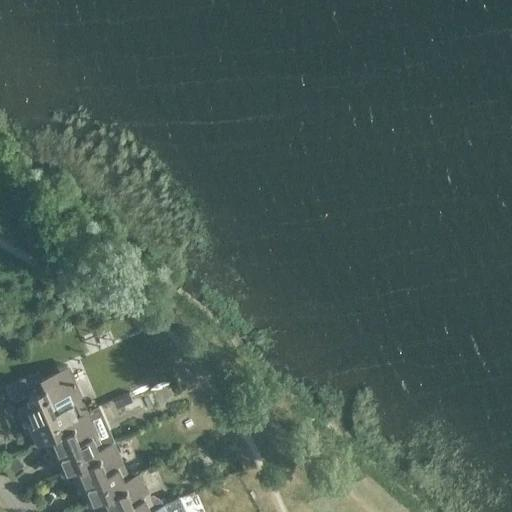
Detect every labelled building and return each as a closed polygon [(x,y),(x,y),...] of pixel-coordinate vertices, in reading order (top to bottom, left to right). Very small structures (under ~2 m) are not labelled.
[(85,410),(74,385),(74,382),(65,364),(40,375),(38,371),(21,379),(28,394),(31,401),(18,407),(34,443),(45,438),(58,432),(55,424),(85,410)] [(58,432),(45,438),(61,473),(72,469),(71,468),(84,462),(81,455),(113,441),(97,405),(85,410),(55,424),(58,432)] [(108,485),(128,476),(113,441),(81,455),(84,462),(71,468),(72,469),(87,504),(97,499),(111,493),(108,485)] [(141,511),(162,503),(160,499),(152,494),(149,495),(139,471),(128,476),(108,485),(111,493),(97,499),(103,511),(141,511)] [(169,511),(165,502),(162,503),(141,511),(169,511)]
